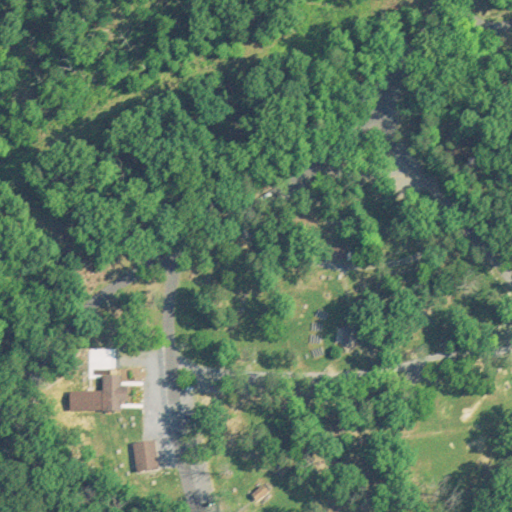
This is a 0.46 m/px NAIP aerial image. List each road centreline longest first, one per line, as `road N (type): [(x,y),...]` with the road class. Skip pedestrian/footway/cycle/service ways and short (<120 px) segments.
road 1 (residential): [(6,411),(47,333),(309,166),(375,113),(441,0)]
road 2 (residential): [(511,290),(375,113)]
